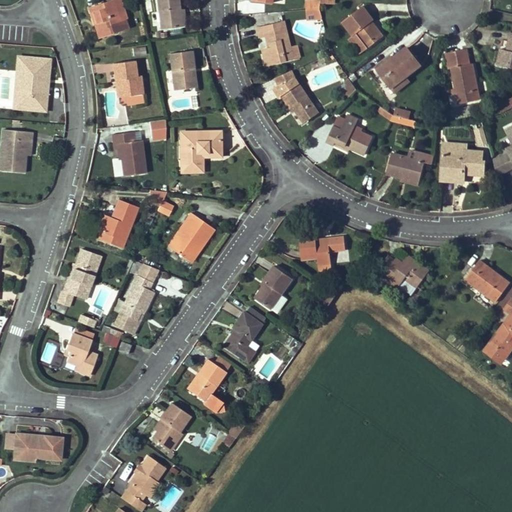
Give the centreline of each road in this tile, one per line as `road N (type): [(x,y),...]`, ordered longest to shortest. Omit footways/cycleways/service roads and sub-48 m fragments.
road 1 (residential): [(133,417),(293,174)]
road 2 (residential): [(511,221),(426,229),(351,205),(293,174)]
road 3 (residential): [(53,235),(85,139),(58,28)]
road 4 (residential): [(293,174),(253,124),(221,52),(218,0)]
road 5 (residential): [(12,402),(53,235)]
road 6 (residential): [(36,511),(77,502),(133,417)]
road 7 (residential): [(12,402),(133,417)]
